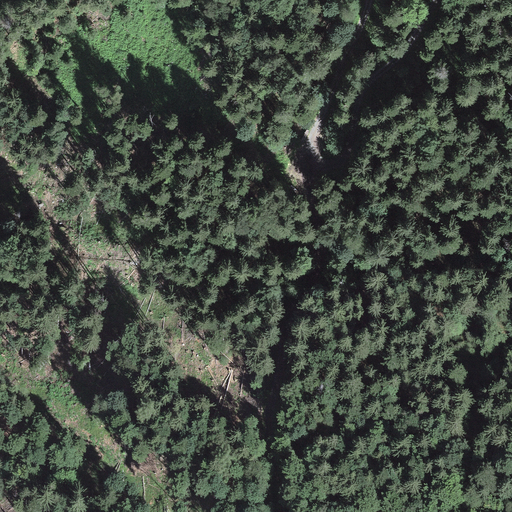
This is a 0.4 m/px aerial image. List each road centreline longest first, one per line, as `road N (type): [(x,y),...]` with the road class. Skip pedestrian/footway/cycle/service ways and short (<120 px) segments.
road 1 (track): [(369,0),(316,141),(314,153),(325,164),(338,162),(348,146),(362,89),(405,50),(436,0)]
road 2 (track): [(325,164),(310,181),(317,253),(309,287),(281,337),(266,428),(284,511)]
